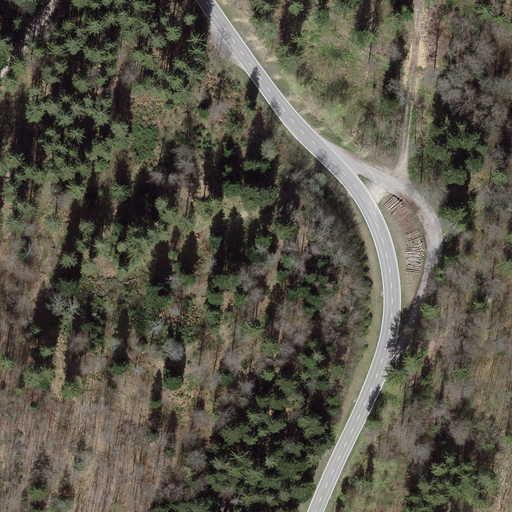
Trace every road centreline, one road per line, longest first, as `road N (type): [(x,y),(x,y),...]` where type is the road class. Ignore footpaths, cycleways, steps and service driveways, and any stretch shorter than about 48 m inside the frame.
road 1 (secondary): [(315,511),(388,339),(386,254),(355,187),(285,112),(205,0)]
road 2 (track): [(401,190),(419,0)]
